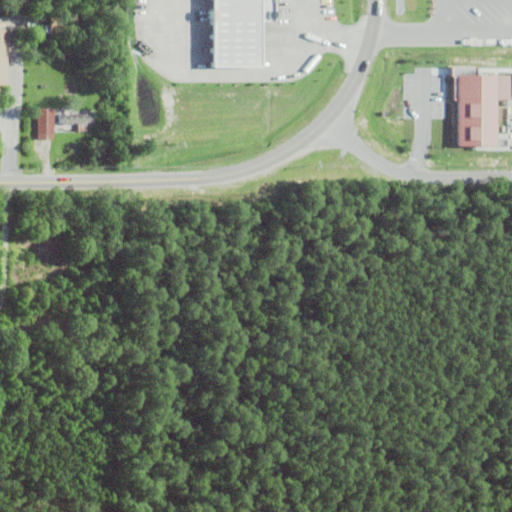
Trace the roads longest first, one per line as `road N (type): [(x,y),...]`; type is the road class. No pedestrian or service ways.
road 1 (tertiary): [(0,180),(242,171),(330,120)]
road 2 (residential): [(330,120),(408,174),(511,175)]
road 3 (residential): [(16,0),(11,180)]
road 4 (tertiary): [(378,0),(364,65),(330,120)]
